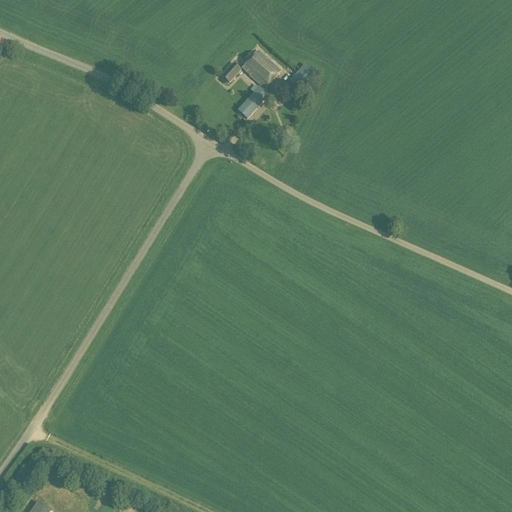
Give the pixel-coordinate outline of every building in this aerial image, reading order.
[(265,90),(281,73),(258,52),(242,70),(265,90)] [(230,84),(241,72),(234,65),(222,78),(230,84)] [(305,66),(289,84),(302,96),(318,78),(305,66)] [(247,120),(268,96),(261,90),(239,113),(247,120)] [(57,494),(65,477),(52,472),(44,488),(57,494)]
